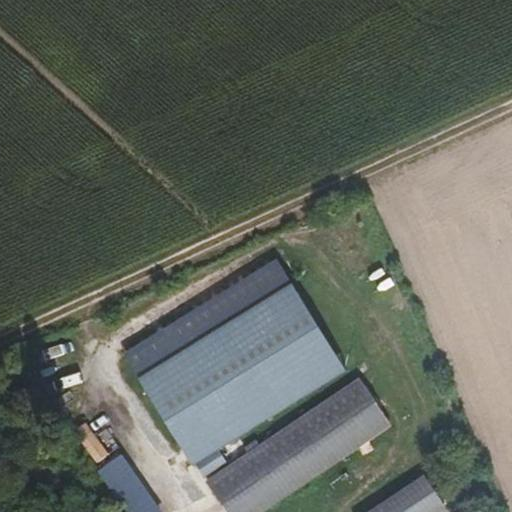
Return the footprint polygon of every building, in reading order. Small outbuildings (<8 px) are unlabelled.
[(341,370),(283,283),(133,381),(190,468),(341,370)] [(257,511),(387,423),(355,377),(205,480),(226,511),(257,511)] [(87,425),(76,434),(97,463),(108,455),(87,425)] [(159,511),(117,455),(92,474),(120,511),(159,511)] [(429,511),(438,506),(415,475),(362,511),(429,511)]
